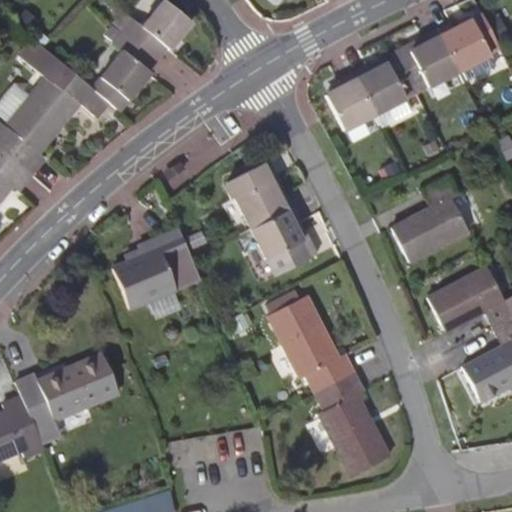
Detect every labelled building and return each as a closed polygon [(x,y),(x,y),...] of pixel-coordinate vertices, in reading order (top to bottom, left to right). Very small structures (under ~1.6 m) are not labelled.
[(123,33),(157,62),(166,51),(169,54),(192,26),(164,4),(142,31),(131,23),(123,33)] [(495,44),(482,17),(454,32),(450,25),(436,32),(457,74),(462,83),(493,67),(484,50),(495,44)] [(398,61),(413,91),(425,85),(427,89),(457,74),(436,32),(421,40),(425,47),(398,61)] [(108,104),(118,113),(151,76),(148,72),(157,62),(123,33),(114,44),(123,52),(91,90),(108,104)] [(394,54),(398,61),(425,47),(421,40),(394,54)] [(44,51),(39,46),(34,52),(28,47),(19,58),(45,79),(27,101),(12,88),(0,101),(0,123),(4,127),(1,130),(0,129),(0,151),(30,176),(43,161),(32,152),(54,126),(59,130),(80,106),(95,119),(108,104),(91,90),(44,51)] [(398,61),(394,54),(366,68),(370,75),(398,61)] [(351,75),(373,117),(386,111),(392,125),(399,121),(409,116),(402,102),(404,101),(401,97),(413,91),(398,61),(370,75),(366,68),(351,75)] [(373,117),(351,75),(337,82),(341,90),(324,98),(341,133),(373,117)] [(0,190),(6,183),(17,192),(30,176),(0,151),(0,190)] [(269,161),(262,164),(270,182),(278,179),(269,161)] [(238,236),(249,230),(293,208),(278,179),(270,182),(262,164),(226,182),(235,201),(224,206),(238,236)] [(419,192),(429,210),(389,230),(407,264),(466,233),(448,200),(457,195),(448,177),(419,192)] [(293,208),(249,230),(265,261),(272,277),(316,254),(300,222),(293,208)] [(199,278),(191,260),(178,228),(136,246),(139,257),(110,269),(127,308),(199,278)] [(491,332),(511,321),(511,299),(511,300),(503,305),(484,270),(425,301),(443,336),(482,315),(491,332)] [(315,394),(352,375),(343,357),(332,362),(317,332),(323,329),(307,298),(267,318),(298,379),(305,376),(315,394)] [(511,321),(491,332),(500,351),(461,371),(478,405),(511,387),(511,321)] [(21,398),(40,443),(58,436),(54,423),(118,396),(101,355),(68,369),(71,376),(39,389),(35,378),(16,385),(21,398)] [(352,375),(315,394),(324,412),(317,415),(348,477),(387,458),(371,425),(365,429),(350,398),(361,393),(352,375)] [(43,450),(40,443),(21,398),(3,406),(8,418),(0,421),(0,460),(22,451),(24,458),(43,450)]
